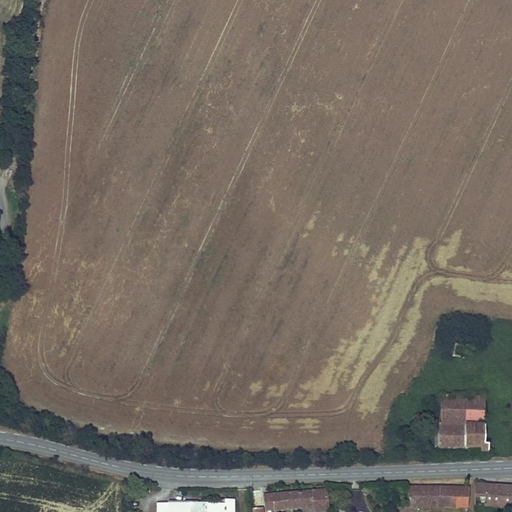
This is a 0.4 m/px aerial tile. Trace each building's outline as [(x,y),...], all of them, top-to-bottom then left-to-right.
[(456,344),(453,356),(465,359),(467,347),(456,344)] [(482,426),(483,396),(485,396),(485,393),(482,393),(482,396),(441,396),(440,418),(420,418),(420,426),(438,426),(438,448),(465,449),(480,449),(480,452),(488,452),(488,445),(484,444),(484,426),(482,426)] [(511,487),(491,486),(475,485),(474,505),(505,509),(504,511),(510,511),(511,500),(511,487)] [(463,488),(439,487),(427,487),(408,487),(408,498),(408,505),(408,511),(415,511),(416,507),(445,507),(445,506),(468,507),(470,489),(463,488)] [(326,490),(302,492),(289,493),(264,496),(265,511),(301,507),(304,507),(308,507),(308,511),(322,511),(325,511),(327,511),(326,490)] [(262,511),(260,491),(251,492),(252,502),(252,509),(253,509),(253,511),(262,511)] [(196,504),(157,504),(156,511),(233,511),(234,500),(224,500),(224,504),(220,504),(196,504)]
